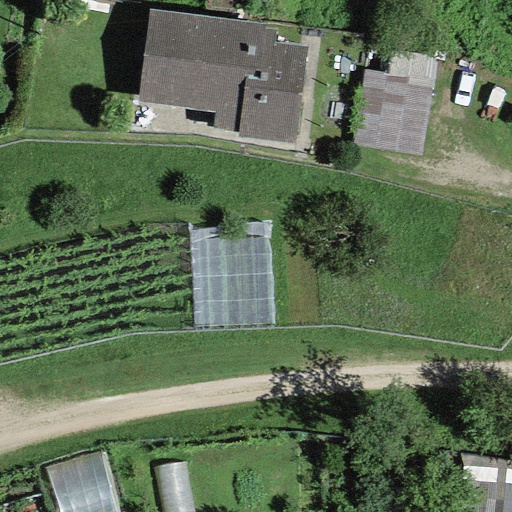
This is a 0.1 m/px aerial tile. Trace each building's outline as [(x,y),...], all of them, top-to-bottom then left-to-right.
[(274,30),(264,29),(264,25),(147,10),(135,102),(214,112),(211,129),(235,132),(235,139),(292,146),(305,47),(272,43),(274,30)] [(353,146),(421,156),(432,82),(364,72),(353,146)] [(194,229),(198,318),(276,314),(271,225),(194,229)] [(64,511),(98,511),(123,505),(104,440),(48,456),(64,511)] [(511,511),(511,477),(485,476),(483,511),(511,511)]
